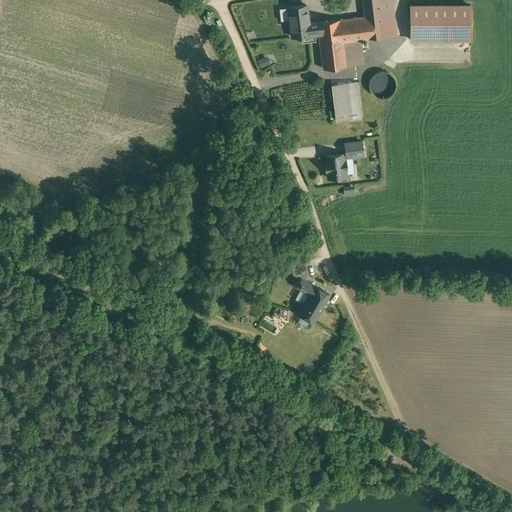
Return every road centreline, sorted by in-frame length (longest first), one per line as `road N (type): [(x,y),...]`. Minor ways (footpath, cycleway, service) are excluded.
road 1 (track): [(493,511),(284,377),(0,226)]
road 2 (track): [(221,0),(413,464)]
road 3 (track): [(257,84),(362,71),(394,43)]
